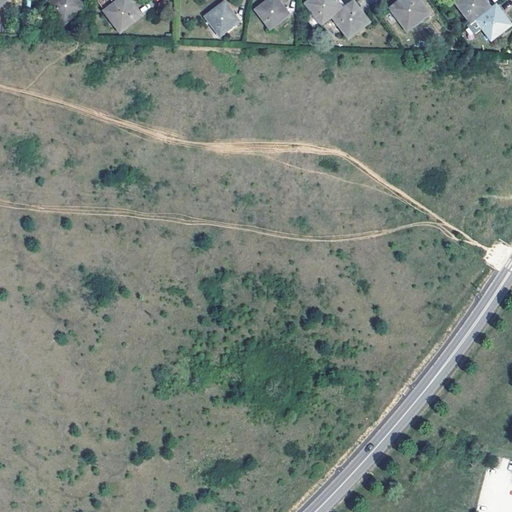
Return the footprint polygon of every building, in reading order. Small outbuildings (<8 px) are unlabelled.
[(53,0),(51,2),(65,22),(86,7),(80,0),(53,0)] [(97,0),(106,11),(121,33),(142,18),(134,6),(129,0),(97,0)] [(278,0),(267,0),(257,8),(271,28),(289,15),(278,0)] [(312,0),(310,1),(324,21),(334,14),(335,14),(345,7),(339,0),(312,0)] [(362,9),(355,0),(345,7),(335,14),(350,35),(371,21),(362,9)] [(400,0),(391,7),(409,30),(431,14),(420,0),(400,0)] [(459,0),(457,2),(471,21),(476,17),(477,18),(491,7),(486,0),(459,0)] [(225,1),(205,14),(219,35),(239,21),(233,12),(225,1)] [(511,24),(498,4),(492,8),(491,7),(477,18),(492,39),(511,24)]
